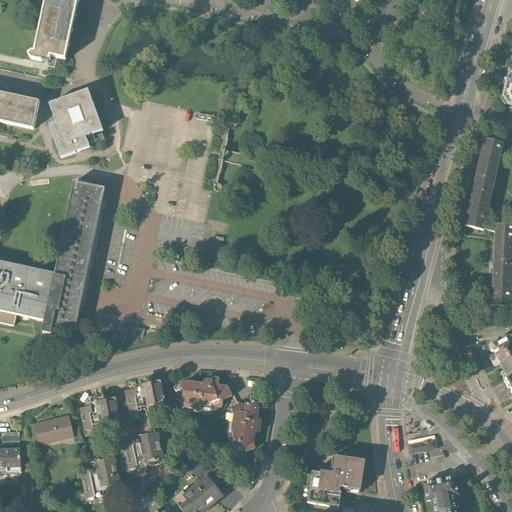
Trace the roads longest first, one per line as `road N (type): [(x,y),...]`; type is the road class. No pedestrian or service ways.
road 1 (residential): [(0,406),(173,357),(290,363)]
road 2 (primary): [(416,273),(461,111)]
road 3 (tertiary): [(477,415),(480,396),(416,273)]
road 4 (residential): [(259,505),(273,470),(290,363)]
road 5 (primary): [(398,511),(390,378)]
